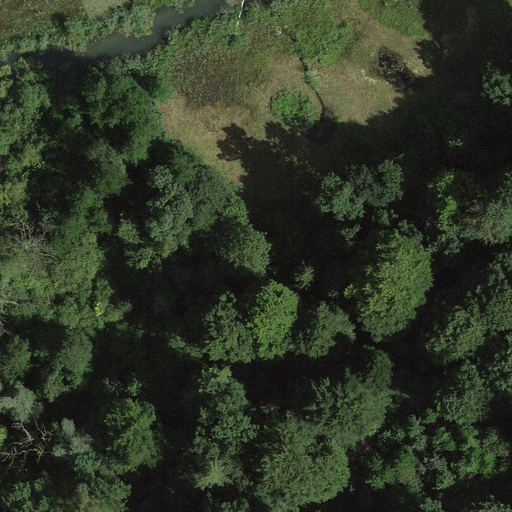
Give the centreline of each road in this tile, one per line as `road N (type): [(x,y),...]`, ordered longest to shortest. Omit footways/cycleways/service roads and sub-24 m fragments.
road 1 (track): [(197,486),(511,225)]
road 2 (track): [(278,511),(511,316)]
